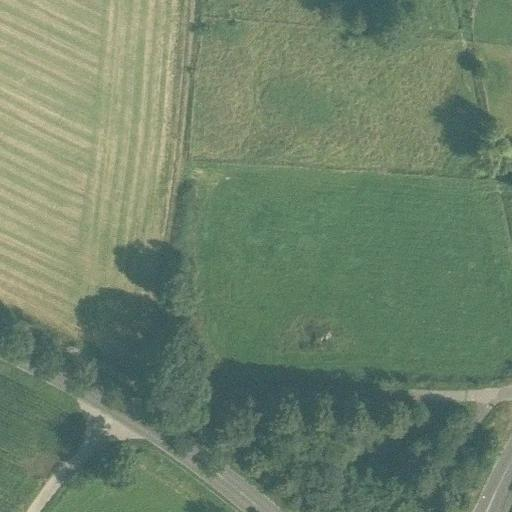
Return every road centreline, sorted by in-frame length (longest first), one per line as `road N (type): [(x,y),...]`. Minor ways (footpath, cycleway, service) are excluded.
road 1 (track): [(188,0),(151,360),(161,403)]
road 2 (track): [(161,403),(310,387),(486,391)]
road 3 (tertiary): [(123,404),(267,511)]
road 4 (unclassified): [(34,511),(123,404)]
road 5 (tertiary): [(0,343),(123,404)]
